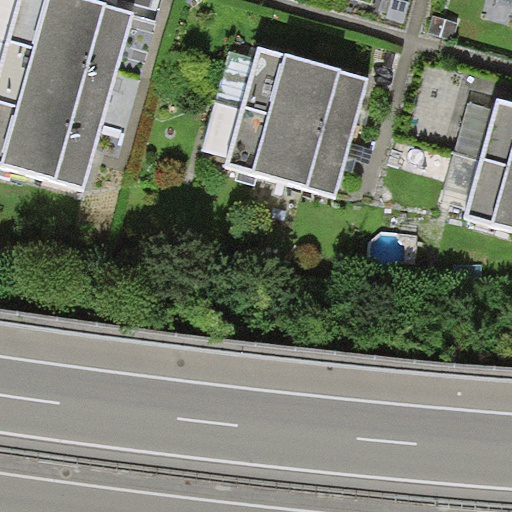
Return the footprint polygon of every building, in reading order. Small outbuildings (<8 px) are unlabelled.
[(77,0),(13,0),(1,43),(118,78),(136,17),(77,0)] [(1,43),(0,45),(0,109),(99,139),(118,78),(1,43)] [(253,47),(234,111),(353,145),(372,81),(253,47)] [(0,109),(0,175),(81,200),(99,139),(0,109)] [(511,114),(493,109),(477,168),(511,177),(511,114)] [(234,111),(216,175),(335,209),(353,145),(234,111)] [(511,177),(477,168),(461,227),(511,241),(511,177)]
